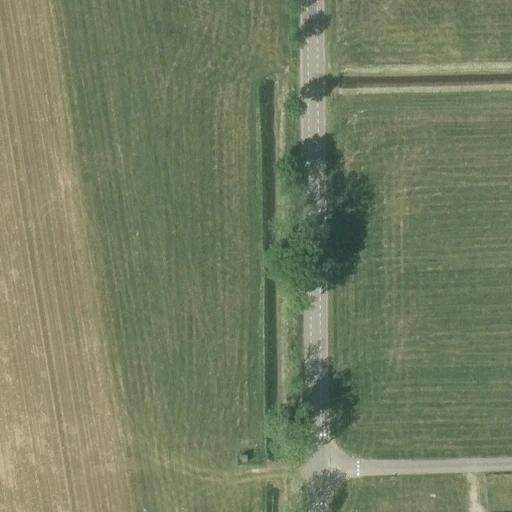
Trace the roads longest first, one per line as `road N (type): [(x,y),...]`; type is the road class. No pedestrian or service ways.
road 1 (tertiary): [(316,475),(310,0)]
road 2 (unclassified): [(316,475),(511,471)]
